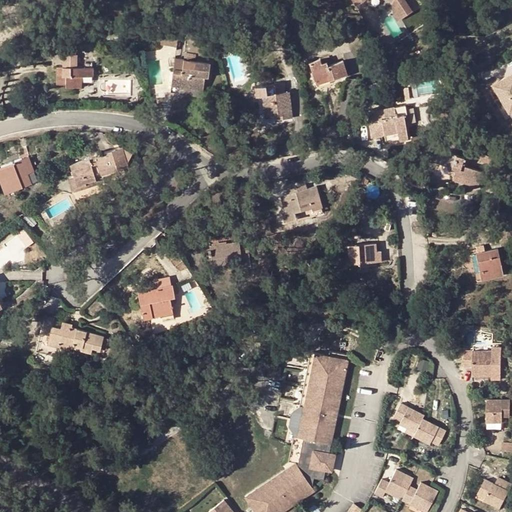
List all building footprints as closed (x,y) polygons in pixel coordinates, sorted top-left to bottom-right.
[(351,0),(353,4),(359,0),(360,0),(361,1),(363,0),(391,0),(392,0),(394,13),(397,20),(412,11),(405,0),(351,0)] [(161,34),(160,44),(176,47),(178,36),(161,34)] [(184,59),(174,58),(171,85),(181,86),(203,90),(205,76),(205,71),(209,72),(210,63),(206,63),(195,61),(195,55),(184,53),(184,59)] [(66,85),(81,86),(81,76),(92,76),(92,67),(76,66),(76,54),(63,54),(63,66),(58,66),(57,83),(66,83),(66,85)] [(343,60),(328,65),(323,67),(322,63),(320,59),(309,62),(315,80),(329,75),(330,79),(347,73),(343,60)] [(510,111),(511,110),(511,72),(493,83),(510,111)] [(329,75),(315,80),(317,84),(330,79),(329,75)] [(283,114),(283,118),(293,117),(289,91),(276,93),(275,83),(256,86),(257,95),(262,94),(265,116),(277,115),(283,114)] [(203,90),(181,86),(180,94),(206,97),(207,90),(203,90)] [(368,110),(372,135),(384,133),(385,140),(407,136),(405,121),(403,113),(407,113),(405,104),(368,110)] [(453,178),(477,186),(482,172),(465,166),(468,158),(441,150),(437,162),(455,168),(453,178)] [(71,165),(74,177),(78,187),(86,185),(86,182),(103,177),(102,174),(110,171),(104,154),(71,165)] [(479,160),(489,164),(492,157),(482,154),(479,160)] [(28,156),(23,158),(28,173),(34,171),(28,156)] [(9,192),(32,183),(28,173),(23,158),(2,167),(4,174),(0,176),(0,177),(3,186),(7,185),(9,192)] [(38,181),(34,171),(28,173),(32,183),(38,181)] [(78,187),(74,177),(69,179),(73,192),(105,182),(103,177),(86,182),(86,185),(78,187)] [(289,188),(290,193),(306,189),(305,184),(289,188)] [(283,213),(286,221),(296,219),(294,213),(311,208),(312,210),(322,207),(316,186),(306,189),(290,193),(282,195),(286,212),(283,213)] [(211,245),(214,268),(242,264),(243,270),(251,268),(248,247),(240,248),(240,242),(211,245)] [(364,244),(355,244),(348,245),(350,262),(369,261),(381,261),(380,251),(377,251),(376,243),(364,244)] [(475,252),(481,279),(503,274),(497,247),(475,252)] [(481,279),(475,252),(471,253),(477,280),(481,279)] [(155,288),(139,292),(144,319),(153,316),(152,312),(160,310),(161,314),(162,319),(174,316),(170,298),(175,297),(172,284),(170,284),(168,276),(154,279),(155,288)] [(325,294),(309,293),(306,302),(325,303),(325,294)] [(46,315),(40,341),(59,345),(73,349),(73,346),(92,351),(93,347),(100,349),(103,334),(76,328),(75,331),(71,330),(72,323),(63,321),(61,328),(53,326),(55,317),(46,315)] [(143,338),(145,344),(152,341),(150,335),(143,338)] [(59,345),(40,341),(38,351),(56,355),(59,345)] [(493,351),(465,350),(464,368),(473,368),(473,377),(492,377),(492,380),(501,380),(502,348),(493,348),(493,351)] [(330,356),(311,352),(301,406),(293,412),(290,426),(295,434),(290,462),(293,465),(247,497),(258,511),(285,511),(317,491),(314,486),(317,477),(327,479),(330,469),(332,453),(350,355),(330,352),(330,356)] [(425,370),(428,362),(411,357),(409,365),(425,370)] [(509,417),(510,401),(488,401),(487,423),(502,423),(502,417),(509,417)] [(425,415),(401,404),(394,419),(401,422),(400,426),(415,433),(423,419),(425,415)] [(423,419),(415,433),(414,436),(430,444),(431,442),(439,445),(446,431),(423,419)] [(383,479),(376,493),(382,496),(385,490),(403,499),(411,484),(414,479),(396,470),(389,482),(383,479)] [(495,485),(486,480),(478,494),(502,505),(511,486),(511,484),(499,478),(495,485)] [(419,488),(411,484),(403,499),(425,511),(427,511),(439,492),(422,483),(419,488)] [(232,511),(223,500),(208,511),(232,511)]
